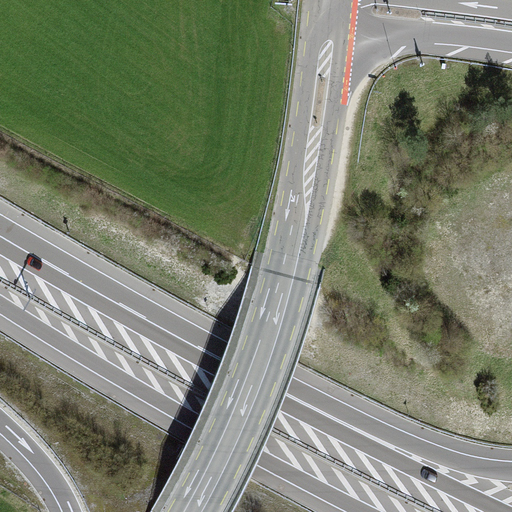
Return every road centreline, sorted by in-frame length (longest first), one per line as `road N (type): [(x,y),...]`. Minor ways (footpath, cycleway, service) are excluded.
road 1 (secondary): [(190,511),(245,396),(286,274),(329,6)]
road 2 (trunk): [(0,303),(363,511)]
road 3 (trunk): [(273,397),(0,244)]
road 4 (motorway): [(502,511),(273,397)]
road 5 (trunk): [(511,469),(411,448),(273,397)]
road 6 (trunk): [(329,6),(383,32),(511,45)]
